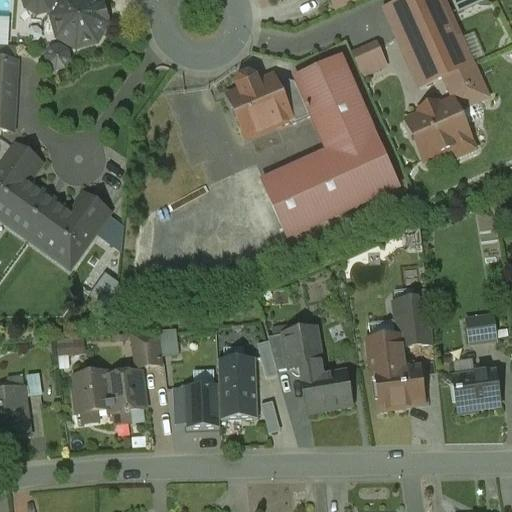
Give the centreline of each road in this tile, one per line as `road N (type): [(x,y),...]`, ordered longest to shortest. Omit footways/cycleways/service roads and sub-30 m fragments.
road 1 (residential): [(0,477),(405,460)]
road 2 (unclassified): [(160,0),(182,56),(207,61),(230,49),(239,30),(234,0)]
